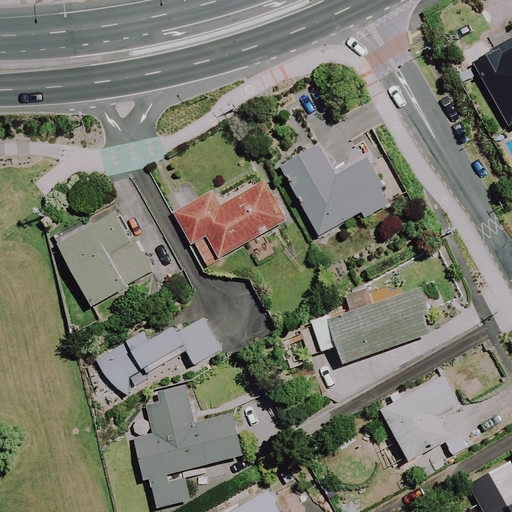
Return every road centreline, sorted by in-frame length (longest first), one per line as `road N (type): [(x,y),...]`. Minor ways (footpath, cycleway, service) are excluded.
road 1 (trunk): [(322,20),(177,67),(0,89)]
road 2 (residential): [(401,79),(511,268)]
road 3 (trunk): [(0,32),(124,21),(214,0)]
